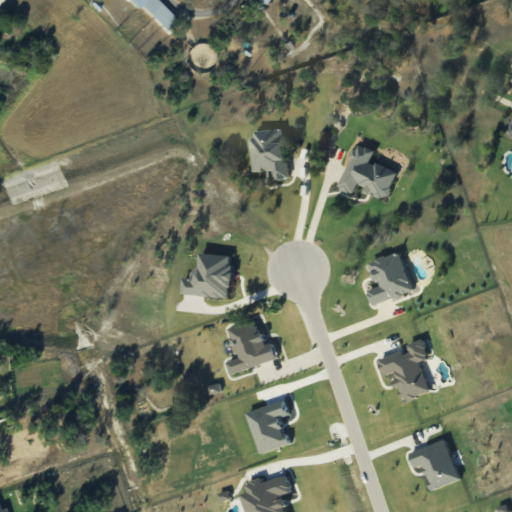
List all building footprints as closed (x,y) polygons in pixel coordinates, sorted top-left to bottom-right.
[(158,0),(149,0),(143,7),(165,30),(176,19),(158,0)] [(255,172),(274,170),(275,179),(289,178),(284,128),(251,131),(255,172)] [(397,170),(371,162),(375,150),(356,143),(341,188),(355,193),(357,187),(376,193),(375,198),(387,202),(397,170)] [(414,290),(401,251),(370,262),(379,286),(367,290),(372,305),(414,290)] [(183,294),(231,297),(233,255),(201,253),(200,269),(194,268),(193,278),(184,278),(183,294)] [(278,360),(273,343),(267,344),(263,331),(258,333),(255,321),(229,327),(237,359),(227,361),(230,372),(278,360)] [(431,391),(420,362),(430,358),(423,339),(408,344),(409,349),(378,360),(384,375),(395,372),(398,380),(396,381),(403,401),(431,391)] [(461,479),(446,439),(409,452),(415,468),(423,465),(432,490),(461,479)] [(246,511),(288,511),(283,495),(292,492),(288,475),(264,482),(262,478),(246,483),(248,492),(242,494),(246,511)]
